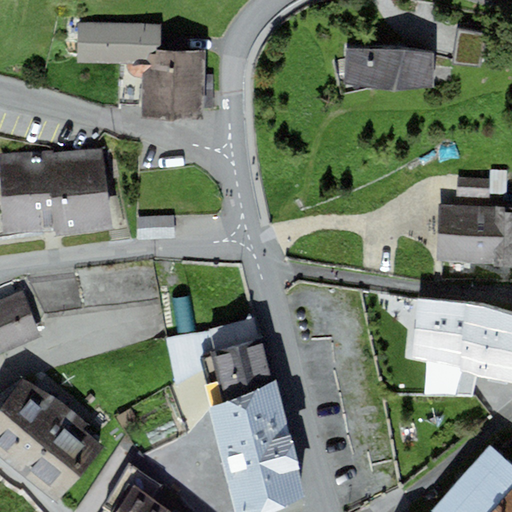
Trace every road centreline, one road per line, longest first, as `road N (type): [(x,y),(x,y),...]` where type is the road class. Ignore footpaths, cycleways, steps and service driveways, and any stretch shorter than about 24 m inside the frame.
road 1 (residential): [(255,266),(511,293)]
road 2 (residential): [(246,234),(0,267)]
road 3 (residential): [(255,266),(321,496)]
road 4 (residential): [(0,89),(231,149)]
road 5 (residential): [(260,0),(232,37),(223,73),(231,149)]
